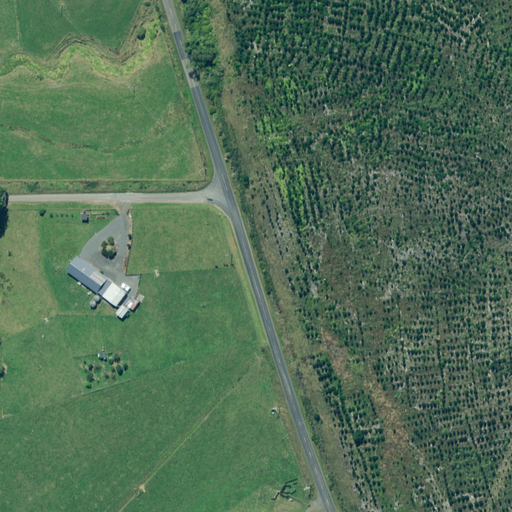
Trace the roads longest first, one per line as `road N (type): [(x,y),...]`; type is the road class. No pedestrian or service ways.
road 1 (unclassified): [(331,511),(229,196)]
road 2 (unclassified): [(0,197),(229,196)]
road 3 (unclassified): [(229,196),(168,0)]
